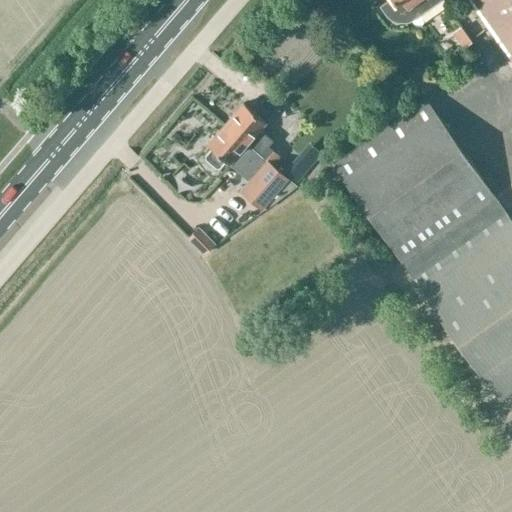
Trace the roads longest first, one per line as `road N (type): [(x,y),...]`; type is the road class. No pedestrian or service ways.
road 1 (unclassified): [(0,276),(239,0)]
road 2 (primary): [(0,217),(187,0)]
